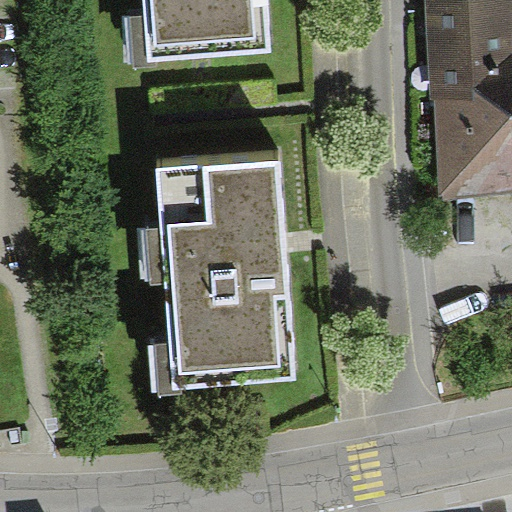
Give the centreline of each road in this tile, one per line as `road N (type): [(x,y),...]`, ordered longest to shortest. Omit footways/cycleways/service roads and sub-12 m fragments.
road 1 (residential): [(378,0),(420,460)]
road 2 (tertiary): [(244,492),(0,507)]
road 3 (tertiary): [(420,460),(244,492)]
